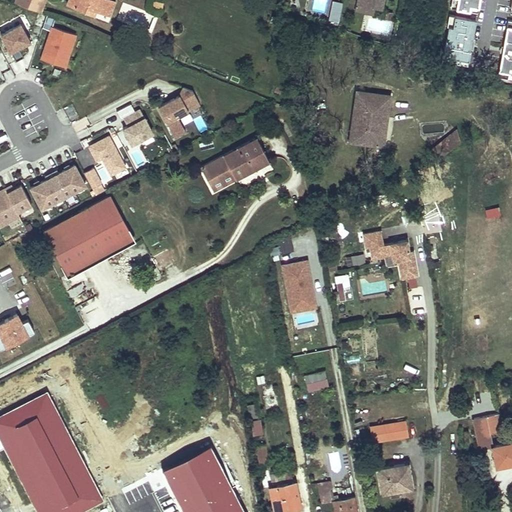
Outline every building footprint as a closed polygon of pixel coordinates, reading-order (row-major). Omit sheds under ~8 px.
[(36,11),(40,0),(14,0),(14,3),(36,11)] [(41,13),(45,0),(40,0),(36,11),(41,13)] [(68,0),(67,3),(84,10),(86,6),(96,10),(103,13),(108,0),(68,0)] [(109,15),(115,2),(110,0),(108,0),(103,13),(109,15)] [(339,19),(343,1),(338,0),(334,0),(330,17),(339,19)] [(478,8),(479,0),(457,0),(455,9),(469,11),(470,6),(478,8)] [(357,10),(374,14),(375,6),(358,3),(357,10)] [(94,15),(96,10),(86,6),(84,10),(84,11),(94,15)] [(65,67),(75,34),(52,26),(55,18),(47,15),(43,27),(50,30),(41,59),(65,67)] [(472,39),(475,20),(454,16),(452,27),(448,27),(443,56),(457,59),(468,61),(470,49),(469,49),(471,39),(472,39)] [(30,41),(20,23),(1,34),(15,61),(24,57),(18,47),(30,41)] [(511,27),(506,26),(498,71),(508,72),(507,76),(511,76),(511,27)] [(424,87),(425,71),(413,70),(412,86),(424,87)] [(176,116),(200,104),(193,91),(183,87),(179,95),(158,106),(175,137),(185,132),(176,116)] [(383,146),(390,95),(357,90),(349,142),(383,146)] [(124,119),(135,113),(131,106),(118,113),(122,120),(124,119)] [(153,136),(139,111),(135,113),(124,119),(129,128),(121,132),(130,148),(153,136)] [(444,154),(460,142),(457,129),(432,149),(444,154)] [(104,160),(111,174),(125,166),(109,135),(89,146),(97,160),(102,157),(104,156),(105,159),(104,160)] [(269,161),(256,137),(200,167),(214,191),(269,161)] [(214,147),(211,137),(200,143),(201,150),(214,147)] [(74,164),(63,170),(74,191),(85,185),(74,164)] [(101,183),(93,167),(84,172),(92,188),(101,183)] [(63,170),(53,176),(63,196),(74,191),(63,170)] [(53,176),(42,181),(52,202),(63,196),(53,176)] [(42,181),(31,187),(41,208),(52,202),(42,181)] [(17,211),(31,204),(21,184),(14,188),(12,185),(0,190),(0,225),(19,216),(17,211)] [(68,275),(134,239),(110,195),(44,231),(68,275)] [(498,208),(485,211),(487,219),(500,216),(498,208)] [(135,223),(139,229),(152,221),(149,215),(135,223)] [(409,251),(407,239),(384,244),(381,230),(363,233),(366,247),(369,247),(371,258),(384,256),(397,254),(398,264),(400,273),(405,272),(406,278),(409,278),(418,276),(414,256),(410,256),(409,251)] [(290,237),(279,240),(283,253),(294,249),(290,237)] [(121,265),(149,253),(143,241),(115,252),(121,265)] [(177,263),(168,247),(152,255),(161,271),(177,263)] [(363,253),(350,256),(352,264),(364,261),(363,253)] [(398,264),(397,254),(384,256),(386,266),(398,264)] [(328,258),(330,269),(337,268),(335,257),(328,258)] [(312,260),(282,265),(290,311),(320,306),(312,260)] [(349,286),(347,274),(335,276),(339,300),(345,299),(343,287),(349,286)] [(418,276),(409,278),(411,287),(420,286),(418,276)] [(19,312),(0,322),(0,332),(1,333),(0,333),(0,345),(2,349),(35,330),(29,318),(24,321),(19,312)] [(326,378),(325,370),(304,375),(306,383),(314,381),(326,378)] [(328,385),(326,378),(314,381),(315,388),(328,385)] [(81,511),(104,501),(49,392),(0,417),(0,441),(35,511),(81,511)] [(258,416),(255,403),(246,405),(249,418),(258,416)] [(493,446),(490,433),(502,430),(498,413),(473,418),(479,449),(492,447),(496,466),(511,462),(511,444),(511,442),(493,446)] [(262,433),(260,420),(251,421),(253,434),(262,433)] [(406,421),(370,427),(372,442),(409,436),(406,421)] [(268,460),(265,444),(256,446),(259,462),(268,460)] [(243,511),(210,448),(162,472),(182,511),(243,511)] [(269,468),(268,460),(259,462),(260,470),(269,468)] [(412,490),(408,467),(395,469),(390,470),(379,471),(383,495),(412,490)] [(309,499),(305,480),(295,482),(299,501),(309,499)] [(357,511),(355,495),(339,499),(332,500),(332,496),(330,488),(332,488),(331,480),(317,483),(321,503),(333,501),(334,511),(357,511)] [(299,501),(295,482),(278,486),(272,487),(270,487),(276,511),(300,507),(299,501)]
